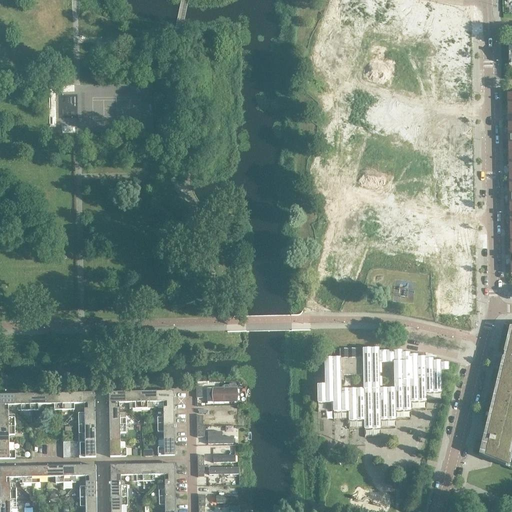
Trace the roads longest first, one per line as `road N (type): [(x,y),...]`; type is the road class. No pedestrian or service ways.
road 1 (tertiary): [(440,511),(492,309)]
road 2 (residential): [(333,156),(489,189)]
road 3 (tertiary): [(489,189),(486,30)]
road 4 (unknown): [(338,102),(351,88),(488,111)]
road 5 (residential): [(486,28),(331,6)]
road 6 (residential): [(192,511),(190,389)]
road 7 (tertiary): [(492,309),(489,189)]
